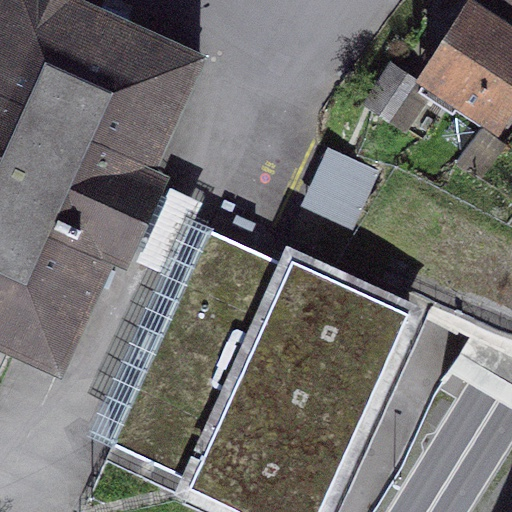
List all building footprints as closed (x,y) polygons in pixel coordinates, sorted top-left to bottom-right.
[(148,174),(200,58),(81,0),(0,0),(0,2),(0,341),(59,369),(112,253),(124,259),(159,178),(148,174)] [(498,120),(511,98),(511,33),(473,8),(429,76),(498,120)] [(397,57),(368,99),(414,132),(443,89),(397,57)] [(328,145),(305,203),(358,223),(380,165),(328,145)] [(189,487),(245,511),(319,511),(409,314),(292,260),(290,266),(208,229),(110,444),(192,480),(189,487)]
